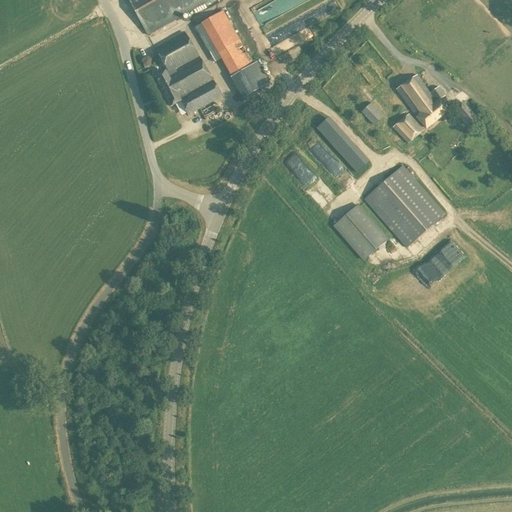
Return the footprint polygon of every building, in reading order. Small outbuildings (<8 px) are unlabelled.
[(126,0),(147,36),(211,0),(126,0)] [(254,64),(223,11),(200,24),(231,77),(230,78),(243,99),(270,83),(257,62),(254,64)] [(155,49),(166,71),(155,77),(170,106),(180,101),(187,115),(222,97),(188,32),(155,49)] [(275,59),(271,62),(279,73),(284,70),(275,59)] [(400,87),(395,90),(417,117),(416,118),(425,129),(447,111),(439,101),(445,96),(439,87),(429,93),(417,75),(412,78),(399,86),(400,87)] [(478,119),(464,102),(453,110),(467,127),(478,119)] [(383,115),(372,103),(362,112),(374,125),(383,115)] [(423,130),(409,114),(393,128),(408,144),(423,130)] [(317,127),(356,173),(369,162),(330,116),(317,127)] [(406,249),(445,215),(402,166),(363,200),(406,249)] [(386,239),(357,206),(333,226),(362,260),(386,239)]
